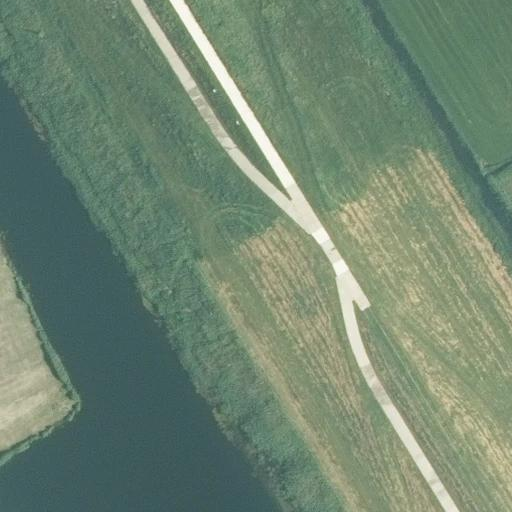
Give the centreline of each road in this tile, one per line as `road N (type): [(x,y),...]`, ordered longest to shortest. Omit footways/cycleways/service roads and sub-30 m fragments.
road 1 (track): [(136,0),(239,160),(324,242)]
road 2 (track): [(340,271),(487,511)]
